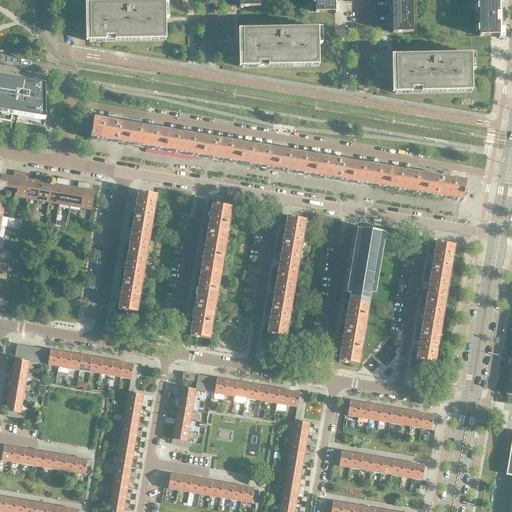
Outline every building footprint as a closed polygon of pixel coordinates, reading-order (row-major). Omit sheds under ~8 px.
[(314,0),(315,13),(333,12),(334,12),(334,15),(340,15),(340,14),(339,14),(339,5),(335,5),(334,5),(334,0),(314,0)] [(412,33),(411,0),(402,0),(392,0),(392,33),(412,33)] [(477,0),(478,37),(498,36),(498,24),(494,24),(494,14),(498,13),(497,0),(477,0)] [(165,41),(165,19),(169,19),(168,2),(88,4),(84,4),(85,42),(165,41)] [(318,66),(318,44),(322,44),(321,28),(241,30),(237,30),(238,68),(318,66)] [(471,92),(471,70),(475,70),(474,54),(470,54),(394,56),(390,56),(391,94),(471,92)] [(45,121),(44,86),(17,82),(16,86),(0,82),(0,111),(17,114),(17,116),(45,121)] [(127,145),(130,125),(93,119),(90,139),(127,145)] [(164,151),(168,132),(130,125),(127,145),(164,151)] [(201,158),(205,138),(168,132),(164,151),(201,158)] [(238,164),(242,144),(205,138),(201,158),(238,164)] [(313,176),(316,157),(242,144),(238,164),(313,176)] [(465,182),(316,157),(313,176),(461,202),(462,197),(465,197),(465,192),(463,192),(465,182)] [(17,190),(20,172),(14,171),(13,177),(12,177),(10,188),(17,190)] [(27,199),(30,180),(25,179),(26,173),(20,172),(17,190),(15,197),(27,199)] [(37,201),(41,176),(35,175),(34,181),(30,180),(27,199),(37,201)] [(48,203),(51,184),(47,183),(48,177),(41,176),(37,201),(48,203)] [(58,205),(63,179),(57,178),(56,184),(51,184),(48,203),(58,205)] [(69,206),(72,187),(68,186),(69,180),(63,179),(58,205),(69,206)] [(80,208),(84,183),(78,182),(77,188),(72,187),(69,206),(80,208)] [(91,210),(94,191),(89,190),(90,184),(84,183),(80,208),(91,210)] [(151,225),(156,195),(138,192),(133,222),(151,225)] [(226,241),(231,208),(211,205),(206,238),(226,241)] [(300,250),(305,221),(287,217),(281,247),(300,250)] [(146,254),(151,225),(133,222),(128,251),(146,254)] [(375,266),(380,233),(360,230),(355,263),(375,266)] [(220,274),(226,241),(206,238),(200,271),(220,274)] [(449,276),(454,246),(435,243),(430,272),(449,276)] [(295,280),(300,250),(281,247),(276,276),(295,280)] [(141,284),(146,254),(128,251),(123,280),(141,284)] [(369,299),(375,266),(355,263),(349,296),(369,299)] [(215,307),(220,274),(200,271),(195,304),(215,307)] [(444,305),(449,276),(430,272),(425,302),(444,305)] [(290,309),(295,280),(276,276),(271,306),(290,309)] [(136,313),(141,284),(123,280),(118,310),(136,313)] [(363,332),(369,299),(349,296),(344,329),(363,332)] [(439,334),(444,305),(425,302),(420,331),(439,334)] [(209,340),(215,307),(195,304),(189,337),(209,340)] [(285,338),(290,309),(271,306),(266,335),(285,338)] [(358,365),(363,332),(344,329),(338,362),(358,365)] [(434,364),(439,334),(420,331),(415,360),(415,361),(434,364)] [(36,364),(39,349),(17,345),(14,359),(29,362),(36,364)] [(47,365),(50,351),(44,350),(41,364),(47,365)] [(58,367),(60,352),(50,351),(47,365),(58,367)] [(68,369),(71,354),(60,352),(58,367),(68,369)] [(79,371),(81,356),(71,354),(68,369),(79,371)] [(89,372),(91,358),(81,356),(79,371),(89,372)] [(99,374),(102,359),(91,358),(89,372),(99,374)] [(27,372),(29,362),(14,359),(12,370),(27,372)] [(110,376),(112,361),(102,359),(99,374),(110,376)] [(120,378),(123,363),(112,361),(110,376),(120,378)] [(132,372),(133,369),(133,365),(123,363),(120,378),(130,379),(131,380),(131,379),(131,376),(132,372)] [(25,383),(27,372),(12,370),(11,380),(25,383)] [(193,382),(194,375),(183,373),(182,380),(193,382)] [(193,401),(195,391),(201,392),(204,377),(197,376),(195,390),(180,387),(179,398),(193,401)] [(207,393),(210,378),(204,377),(201,392),(207,393)] [(213,394),(216,379),(210,378),(207,393),(213,394)] [(224,395),(227,381),(216,379),(213,394),(224,395)] [(24,393),(25,383),(11,380),(9,391),(24,393)] [(234,397),(237,382),(227,381),(224,395),(234,397)] [(245,399),(247,384),(237,382),(234,397),(245,399)] [(511,395),(511,384),(507,383),(507,386),(503,385),(503,390),(506,390),(505,394),(511,395)] [(255,401),(258,386),(247,384),(245,399),(255,401)] [(266,403),(268,388),(258,386),(255,401),(266,403)] [(276,404),(278,389),(268,388),(266,403),(276,404)] [(286,406),(289,391),(278,389),(276,404),(286,406)] [(22,403),(24,393),(9,391),(7,401),(22,403)] [(298,400),(299,397),(299,393),(289,391),(286,406),(296,408),(297,408),(297,407),(298,404),(298,400)] [(143,395),(133,394),(128,393),(126,403),(141,406),(143,395)] [(192,411),(193,401),(179,398),(177,408),(192,411)] [(20,414),(22,403),(7,401),(5,412),(9,412),(13,413),(16,413),(20,414)] [(357,418),(360,403),(349,402),(349,405),(348,409),(347,412),(347,416),(357,418)] [(139,416),(141,406),(126,403),(124,414),(139,416)] [(368,420),(370,405),(360,403),(357,418),(368,420)] [(378,422),(381,407),(370,405),(368,420),(378,422)] [(388,423),(391,409),(381,407),(378,422),(388,423)] [(190,421),(192,411),(177,408),(175,419),(190,421)] [(399,425),(401,410),(391,409),(388,423),(399,425)] [(409,427),(412,412),(401,410),(399,425),(409,427)] [(420,429),(422,414),(412,412),(409,427),(420,429)] [(137,427),(139,416),(124,414),(123,424),(137,427)] [(431,423),(432,420),(433,416),(422,414),(420,429),(430,430),(431,426),(431,423)] [(188,432),(190,421),(175,419),(173,429),(188,432)] [(307,434),(309,424),(309,423),(299,422),(294,421),(292,432),(307,434)] [(136,437),(137,427),(123,424),(121,434),(136,437)] [(186,442),(188,432),(173,429),(172,440),(175,441),(179,441),(183,442),(186,442)] [(305,445),(307,434),(292,432),(291,442),(305,445)] [(134,447),(136,437),(121,434),(119,445),(134,447)] [(304,455),(305,445),(291,442),(289,452),(304,455)] [(132,458),(134,447),(119,445),(117,455),(132,458)] [(11,463),(14,448),(3,446),(3,450),(2,453),(2,457),(1,461),(11,463)] [(22,464),(24,450),(14,448),(11,463),(22,464)] [(32,466),(35,451),(24,450),(22,464),(32,466)] [(43,468),(45,453),(35,451),(32,466),(43,468)] [(302,465),(304,455),(289,452),(287,463),(302,465)] [(349,468),(351,454),(341,452),(340,456),(339,459),(339,463),(338,467),(349,468)] [(53,470),(56,455),(45,453),(43,468),(53,470)] [(359,470),(362,455),(351,454),(349,468),(359,470)] [(64,472),(66,457),(56,455),(53,470),(64,472)] [(130,468),(132,458),(117,455),(116,466),(130,468)] [(370,472),(372,457),(362,455),(359,470),(370,472)] [(74,473),(77,459),(66,457),(64,472),(74,473)] [(380,474),(382,459),(372,457),(370,472),(380,474)] [(86,468),(86,464),(87,460),(77,459),(74,473),(85,475),(85,471),(86,468)] [(390,475),(393,461),(382,459),(380,474),(390,475)] [(401,477),(403,462),(393,461),(390,475),(401,477)] [(411,479),(414,464),(403,462),(401,477),(411,479)] [(300,476),(302,465),(287,463),(285,473),(300,476)] [(423,473),(423,470),(424,466),(414,464),(411,479),(422,481),(422,477),(423,473)] [(129,478),(130,468),(116,466),(114,476),(129,478)] [(298,486),(300,476),(285,473),(284,484),(298,486)] [(178,491),(180,476),(170,474),(169,479),(169,482),(168,485),(167,489),(178,491)] [(127,489),(129,478),(114,476),(112,486),(127,489)] [(188,493),(191,478),(180,476),(178,491),(188,493)] [(199,495),(201,480),(191,478),(188,493),(199,495)] [(209,496),(212,482),(201,480),(199,495),(209,496)] [(219,498),(222,483),(212,482),(209,496),(219,498)] [(230,500),(232,485),(222,483),(219,498),(230,500)] [(297,496),(298,486),(284,484),(282,494),(297,496)] [(240,502),(243,487),(232,485),(230,500),(240,502)] [(125,499),(127,489),(112,486),(110,497),(125,499)] [(252,496),(253,493),(253,489),(243,487),(240,502),(251,504),(251,500),(252,496)] [(295,507),(297,496),(282,494),(280,504),(295,507)] [(123,510),(125,499),(110,497),(109,507),(123,510)] [(13,511),(16,500),(6,498),(3,511),(13,511)] [(24,511),(26,502),(16,500),(13,511),(24,511)] [(35,511),(37,504),(26,502),(24,511),(35,511)] [(341,511),(343,504),(332,502),(331,506),(331,509),(330,511),(341,511)]
